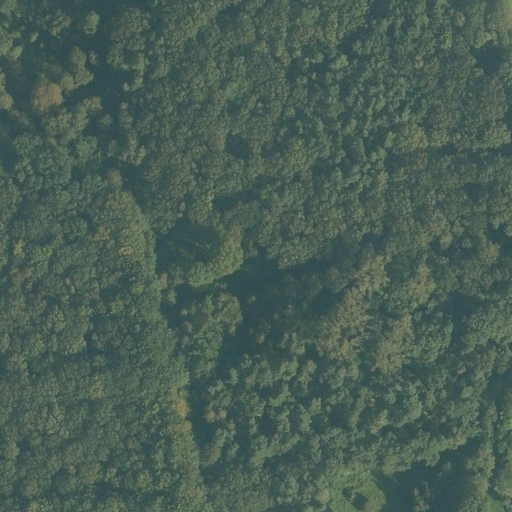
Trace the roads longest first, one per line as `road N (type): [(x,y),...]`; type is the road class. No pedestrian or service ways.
road 1 (track): [(479,511),(511,340)]
road 2 (track): [(511,134),(475,0)]
